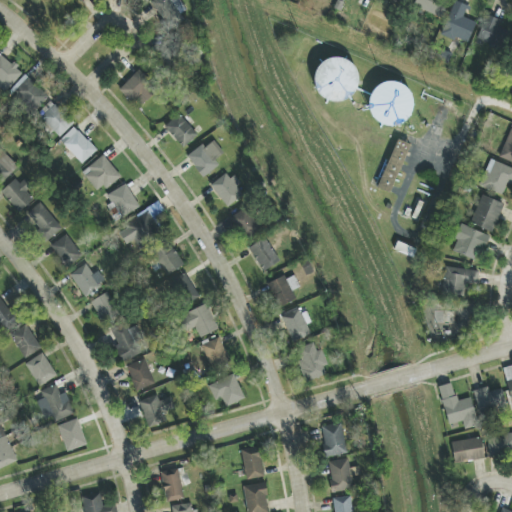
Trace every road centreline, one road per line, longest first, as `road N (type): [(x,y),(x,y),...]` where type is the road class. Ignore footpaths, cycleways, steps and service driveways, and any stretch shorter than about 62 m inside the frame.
road 1 (residential): [(0,10),(87,88),(224,265),(285,414),(303,511)]
road 2 (residential): [(0,495),(372,389)]
road 3 (residential): [(0,242),(45,299),(104,400),(137,511)]
road 4 (residential): [(59,62),(99,24),(127,26),(125,48),(87,88)]
